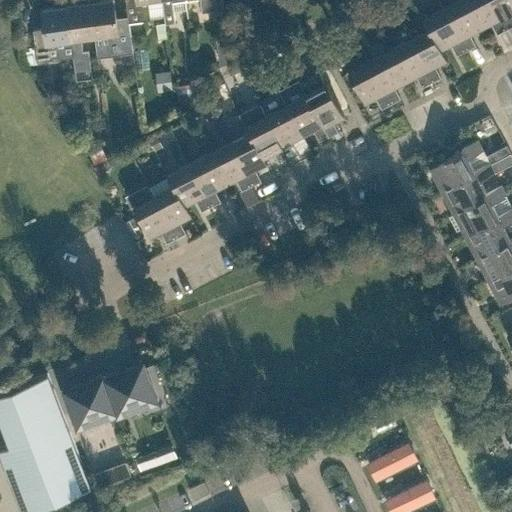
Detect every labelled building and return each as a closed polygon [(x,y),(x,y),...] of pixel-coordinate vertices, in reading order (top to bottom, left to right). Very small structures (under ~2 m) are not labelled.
[(46,27),(33,29),(38,62),(60,58),(59,57),(73,55),(66,5),(67,5),(66,0),(61,0),(55,1),(56,6),(43,8),(46,27)] [(67,5),(66,5),(73,55),(76,80),(92,78),(88,50),(83,50),(81,36),(95,34),(89,0),(78,0),(79,3),(67,5)] [(89,0),(95,34),(108,32),(111,51),(133,48),(128,15),(116,17),(113,0),(89,0)] [(125,0),(129,22),(151,18),(151,15),(164,13),(162,0),(125,0)] [(162,0),(164,13),(166,22),(175,21),(174,9),(187,7),(186,0),(162,0)] [(200,0),(203,12),(225,8),(223,0),(200,0)] [(470,33),(480,27),(465,0),(454,0),(443,6),(466,49),(475,44),(470,33)] [(465,0),(480,27),(491,22),(497,33),(506,28),(491,0),(465,0)] [(511,0),(491,0),(506,28),(511,24),(511,15),(510,11),(511,10),(511,0)] [(388,1),(382,4),(388,14),(394,10),(388,1)] [(456,54),(466,49),(443,6),(422,17),(428,27),(429,27),(440,49),(441,48),(451,43),(456,54)] [(446,59),(441,48),(440,49),(429,27),(428,27),(408,38),(431,81),(440,76),(435,65),(446,59)] [(311,34),(286,45),(290,55),(315,43),(311,34)] [(422,85),(431,81),(408,38),(388,48),(405,81),(416,75),(422,85)] [(368,59),(391,102),(400,97),(395,86),(405,81),(388,48),(368,59)] [(219,63),(233,61),(231,49),(217,51),(219,63)] [(343,55),(335,59),(338,65),(346,61),(343,55)] [(263,59),(242,69),(248,80),(269,70),(263,59)] [(391,102),(368,59),(347,70),(364,102),(376,96),(382,106),(391,102)] [(39,83),(54,81),(52,67),(37,69),(39,83)] [(329,68),(301,82),(306,92),(329,135),(338,130),(332,119),(344,113),(342,110),(348,106),(329,68)] [(157,90),(173,88),(171,69),(155,71),(157,90)] [(176,84),(179,104),(199,101),(195,81),(176,84)] [(319,140),(329,135),(306,92),(286,102),(303,135),(314,129),(319,140)] [(225,100),(216,96),(211,108),(219,112),(225,100)] [(292,140),(303,135),(286,102),(266,113),(288,155),(298,150),(292,140)] [(288,155),(266,113),(252,120),(247,111),(240,115),(244,124),(248,131),(249,131),(262,156),(263,155),(273,150),(278,160),(288,155)] [(267,162),(263,155),(262,156),(249,131),(248,131),(229,141),(251,183),(260,178),(255,169),(267,162)] [(157,135),(151,139),(156,149),(163,145),(157,135)] [(464,149),(429,167),(441,190),(476,172),(474,168),(489,160),(486,154),(478,138),(462,146),(464,149)] [(209,152),(226,184),(236,178),(241,188),(251,183),(229,141),(209,152)] [(506,144),(486,154),(489,160),(491,164),(511,153),(506,144)] [(107,157),(103,147),(90,153),(95,162),(107,157)] [(214,190),(226,184),(209,152),(189,162),(211,205),(220,200),(214,190)] [(441,190),(452,212),(487,194),(485,191),(479,179),(511,161),(511,152),(511,153),(491,164),(489,160),(474,168),(476,172),(441,190)] [(201,210),(211,205),(189,162),(167,173),(168,175),(173,184),(174,183),(185,205),(186,204),(196,199),(201,210)] [(149,185),(154,194),(176,237),(186,232),(180,221),(191,215),(186,204),(185,205),(174,183),(173,184),(168,175),(149,185)] [(498,217),(497,213),(511,204),(507,193),(501,182),(485,191),(487,194),(452,212),(447,215),(455,230),(460,227),(464,234),(498,217)] [(251,183),(241,188),(239,189),(248,205),(259,199),(251,183)] [(176,237),(154,194),(133,205),(141,220),(135,223),(140,232),(146,229),(150,237),(161,231),(166,242),(176,237)] [(510,239),(508,235),(502,223),(511,218),(511,204),(497,213),(498,217),(464,234),(476,257),(510,239)] [(186,232),(176,237),(180,243),(189,238),(186,232)] [(511,265),(511,233),(508,235),(510,239),(476,257),(487,279),(511,265)] [(176,237),(166,242),(170,248),(180,243),(176,237)] [(511,265),(487,279),(499,302),(511,295),(511,265)] [(77,312),(67,316),(72,326),(81,321),(77,312)] [(105,374),(105,375),(117,410),(116,410),(117,412),(157,398),(144,361),(105,374)] [(104,372),(65,387),(78,424),(116,410),(117,410),(105,375),(105,374),(104,372)] [(47,373),(0,390),(0,420),(9,444),(0,447),(0,454),(22,511),(29,511),(91,489),(47,373)] [(172,444),(137,457),(141,468),(176,456),(172,444)] [(393,466),(379,473),(386,486),(403,478),(404,480),(427,469),(419,451),(392,464),(393,466)] [(125,460),(114,464),(119,479),(130,474),(125,460)] [(189,488),(195,499),(210,491),(204,480),(189,488)] [(412,503),(398,510),(399,511),(433,511),(446,506),(438,488),(411,501),(412,503)]
